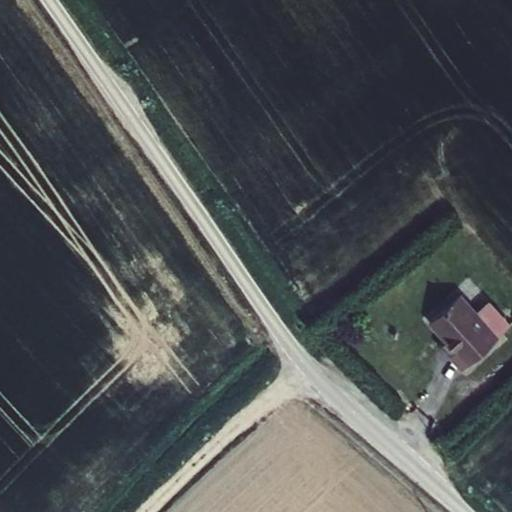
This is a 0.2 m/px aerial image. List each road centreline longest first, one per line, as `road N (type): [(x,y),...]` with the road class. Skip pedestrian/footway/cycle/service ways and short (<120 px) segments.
road 1 (unclassified): [(49,0),(303,362),(463,511)]
road 2 (track): [(303,362),(145,511)]
